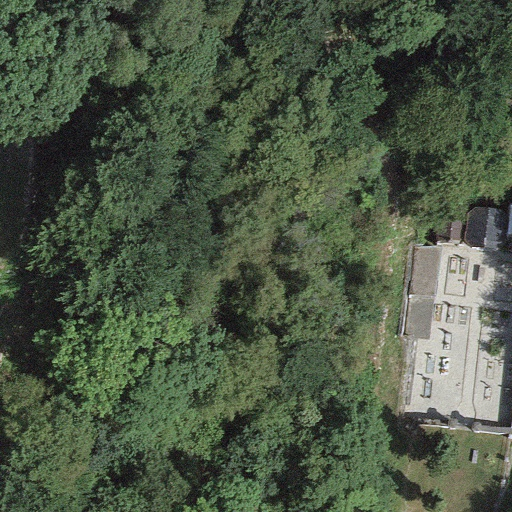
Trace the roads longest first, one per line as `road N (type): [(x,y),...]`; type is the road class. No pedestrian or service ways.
road 1 (track): [(358,511),(354,396),(376,199),(352,80),(301,0)]
road 2 (track): [(30,0),(0,202)]
